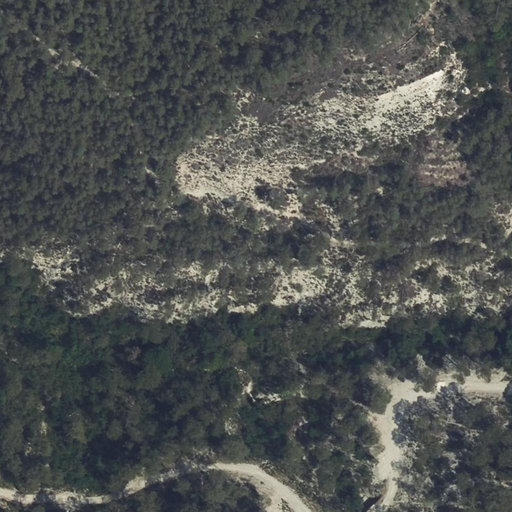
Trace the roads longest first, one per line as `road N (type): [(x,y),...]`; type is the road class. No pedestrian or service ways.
road 1 (track): [(295,511),(261,479),(223,466),(163,475),(105,500),(0,494)]
road 2 (track): [(511,388),(404,400),(390,487),(378,511)]
